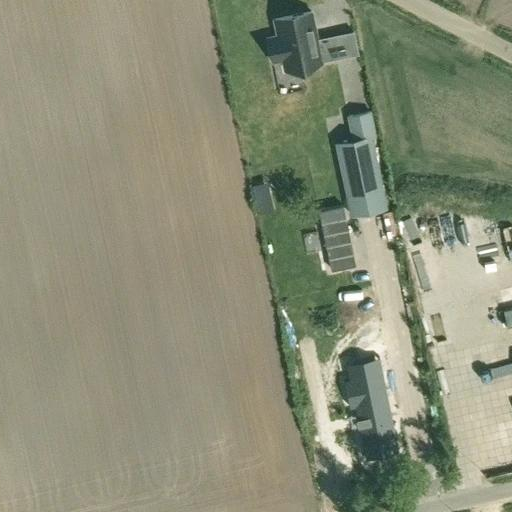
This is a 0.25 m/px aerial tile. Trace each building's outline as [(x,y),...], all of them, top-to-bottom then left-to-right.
[(296,67),(322,62),(321,59),(332,56),(329,40),(318,42),(317,39),(313,40),(307,12),(274,19),(278,35),(267,37),(272,61),(294,57),(296,67)] [(376,136),(370,111),(348,116),(353,139),(336,143),(351,215),(387,208),(372,137),(376,136)] [(271,198),(256,201),(259,215),(274,212),(271,198)] [(343,205),(319,210),(332,270),(356,265),(345,216),(343,205)] [(382,370),(344,378),(350,406),(355,405),(366,457),(399,450),(382,370)]
